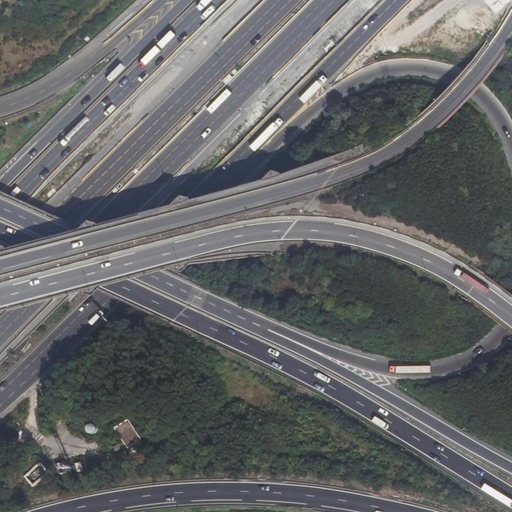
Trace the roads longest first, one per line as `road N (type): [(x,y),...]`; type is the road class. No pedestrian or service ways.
road 1 (motorway): [(0,265),(330,177),(378,157),(446,109),(511,20)]
road 2 (motorway): [(0,233),(307,372),(511,499)]
road 3 (motorway): [(511,319),(415,256),(352,237),(287,230),(0,297)]
road 4 (motorway): [(0,333),(336,0)]
road 5 (motorway): [(282,0),(0,280)]
road 6 (motorway): [(206,192),(346,86),(383,69),(424,67),(457,78),(487,100),(511,138)]
road 7 (trunk): [(511,471),(218,308)]
road 8 (motorway): [(511,324),(457,370),(421,375),(373,368),(218,308)]
road 9 (motorway): [(220,0),(0,218)]
road 10 (motorway): [(0,394),(206,192)]
road 11 (motorway): [(206,192),(396,0)]
road 12 (motorway): [(186,0),(0,186)]
road 13 (trunk): [(218,308),(0,210)]
road 14 (motorway): [(134,511),(241,500),(313,500),(365,511)]
road 15 (motorway): [(159,0),(68,75),(0,110)]
